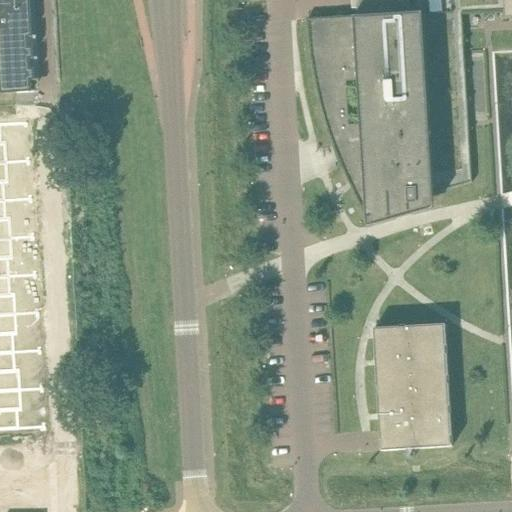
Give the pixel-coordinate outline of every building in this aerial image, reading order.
[(0,0),(0,93),(32,92),(26,0),(0,0)] [(366,211),(367,227),(434,209),(433,193),(471,182),(468,133),(468,127),(467,121),(461,14),(504,11),(504,20),(506,19),(506,18),(511,17),(511,0),(357,0),(358,17),(308,19),(310,47),(311,56),(315,77),(316,86),(321,107),(324,116),(330,137),(333,145),(342,166),(345,174),(355,195),(364,212),(366,211)] [(0,238),(11,238),(10,218),(5,218),(5,213),(5,201),(0,200),(0,238)] [(0,276),(9,276),(8,264),(8,259),(12,259),(11,238),(0,238),(0,276)] [(0,315),(16,314),(14,294),(10,294),(9,289),(10,289),(9,276),(0,276),(0,315)] [(0,353),(14,352),(13,340),(12,340),(12,335),(17,335),(16,314),(0,315),(0,353)] [(445,324),(384,328),(374,329),(375,338),(374,338),(381,451),(452,446),(445,324)] [(0,391),(20,390),(19,370),(14,370),(14,365),(14,352),(0,353),(0,391)] [(0,430),(18,429),(18,427),(18,416),(17,416),(17,411),(21,410),(20,390),(0,391),(0,430)]
